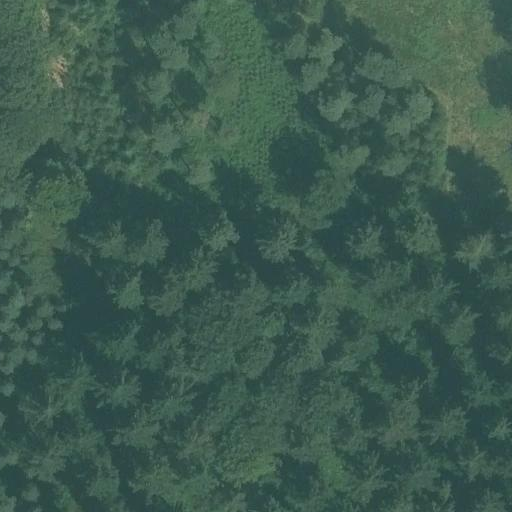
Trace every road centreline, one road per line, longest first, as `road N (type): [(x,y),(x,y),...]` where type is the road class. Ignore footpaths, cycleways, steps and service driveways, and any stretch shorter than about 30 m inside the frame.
road 1 (track): [(511,216),(0,228)]
road 2 (track): [(49,231),(152,511)]
